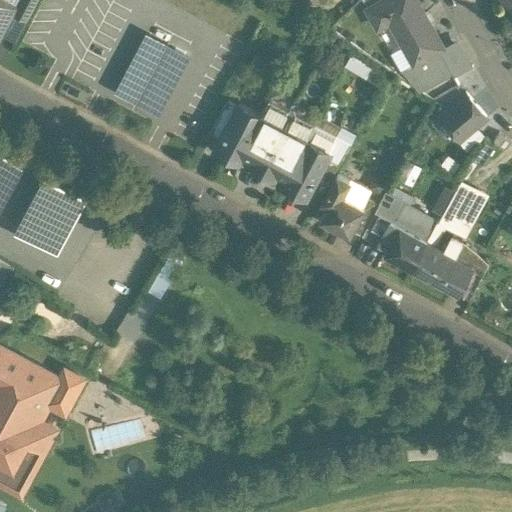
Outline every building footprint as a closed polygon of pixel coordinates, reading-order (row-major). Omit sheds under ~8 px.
[(16,3),(10,0),(0,0),(0,35),(12,12),(17,3),(16,3)] [(36,0),(17,0),(16,3),(17,3),(12,12),(26,20),(36,0)] [(362,0),(367,8),(381,0),(362,0)] [(424,15),(415,0),(381,0),(367,8),(378,27),(390,20),(413,62),(414,63),(439,49),(421,16),(424,15)] [(114,92),(159,114),(187,55),(142,34),(114,92)] [(439,49),(451,72),(453,77),(472,66),(457,39),(439,49)] [(439,49),(414,63),(413,62),(401,69),(418,89),(451,72),(439,49)] [(465,92),(439,114),(460,139),(474,127),(486,116),(465,92)] [(226,99),(209,132),(219,137),(236,105),(226,99)] [(292,110),(269,99),(262,112),(285,124),(292,110)] [(261,115),(238,102),(236,105),(219,137),(214,146),(238,159),(241,153),(261,115)] [(314,122),(292,110),(285,124),(307,135),(314,122)] [(285,124),(262,112),(261,115),(241,153),(250,158),(249,161),(262,168),(285,124)] [(307,135),(285,124),(262,168),(274,174),(276,172),(285,177),(306,138),(307,135)] [(474,127),(460,138),(470,150),(483,136),(474,127)] [(511,139),(500,130),(493,141),(504,148),(511,139)] [(329,151),(306,138),(285,177),(283,182),(306,195),(326,158),(329,151)] [(0,204),(22,167),(0,154),(0,204)] [(338,165),(326,158),(311,185),(321,192),(338,165)] [(350,179),(337,173),(322,201),(328,204),(335,192),(342,196),(350,179)] [(57,254),(85,202),(43,180),(15,232),(57,254)] [(469,197),(454,189),(444,207),(437,221),(451,229),(469,197)] [(342,196),(335,192),(328,204),(320,218),(349,234),(351,229),(363,207),(342,196)] [(469,197),(451,229),(464,236),(481,204),(469,197)] [(377,205),(367,199),(363,207),(351,229),(362,235),(377,205)] [(444,207),(434,201),(426,215),(430,217),(437,221),(444,207)] [(377,205),(362,235),(378,244),(394,214),(377,205)] [(437,221),(430,217),(420,235),(427,239),(434,226),(437,221)] [(420,235),(400,223),(384,252),(412,267),(427,239),(420,235)] [(444,248),(435,243),(442,231),(434,226),(427,239),(412,267),(457,292),(472,263),(455,254),(462,240),(451,234),(444,248)] [(12,268),(0,261),(0,288),(12,268)] [(23,364),(0,351),(0,474),(13,481),(30,450),(40,455),(55,428),(39,420),(49,403),(61,378),(26,359),(23,364)] [(49,403),(66,411),(84,376),(67,368),(61,378),(49,403)] [(0,511),(6,511),(9,501),(0,499),(0,511)]
